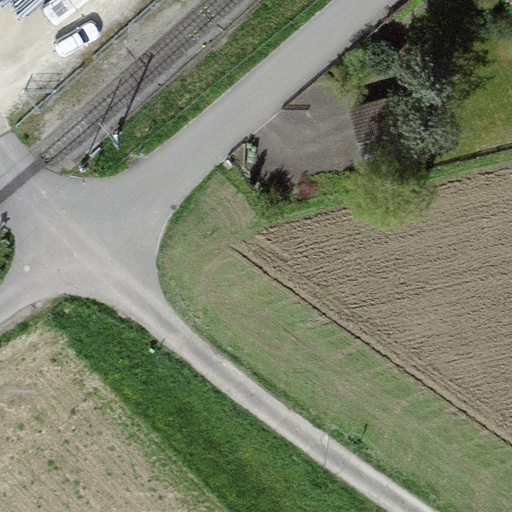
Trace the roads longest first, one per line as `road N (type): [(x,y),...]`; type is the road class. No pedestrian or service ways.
road 1 (track): [(0,302),(80,245),(293,428),(414,511)]
road 2 (residential): [(0,169),(80,245),(356,0)]
